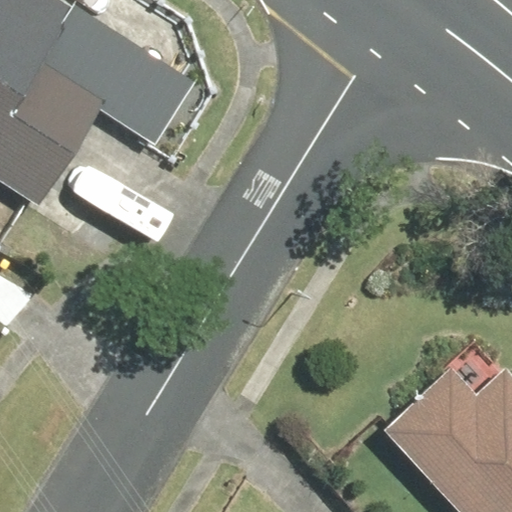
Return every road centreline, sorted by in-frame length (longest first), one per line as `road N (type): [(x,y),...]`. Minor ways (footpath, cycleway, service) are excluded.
road 1 (residential): [(88,511),(405,0)]
road 2 (secondary): [(511,86),(406,0)]
